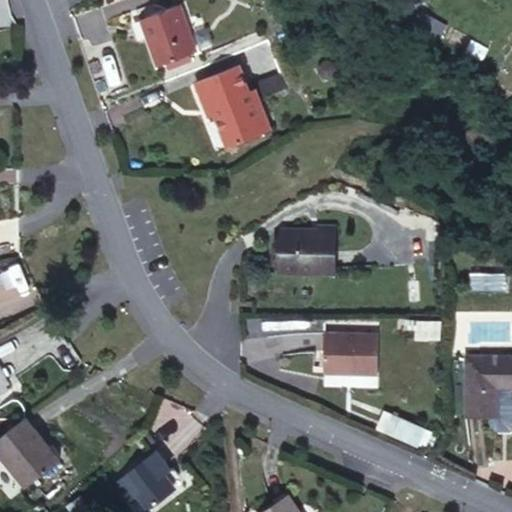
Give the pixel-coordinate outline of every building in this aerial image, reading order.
[(196,45),(179,2),(139,16),(155,61),(196,45)] [(260,132),(244,65),(208,75),(222,141),(260,132)] [(333,269),(334,233),(275,233),(273,265),(333,269)] [(374,373),(376,334),(322,332),(320,371),(374,373)] [(511,349),(467,347),(468,406),(495,406),(495,381),(511,381),(511,349)] [(0,387),(12,381),(0,358),(0,387)] [(59,454),(25,415),(0,436),(0,452),(23,482),(59,454)] [(169,489),(147,453),(133,461),(136,466),(122,475),(142,506),(169,489)] [(100,511),(89,496),(73,506),(75,511),(100,511)] [(299,511),(289,496),(262,511),(299,511)]
